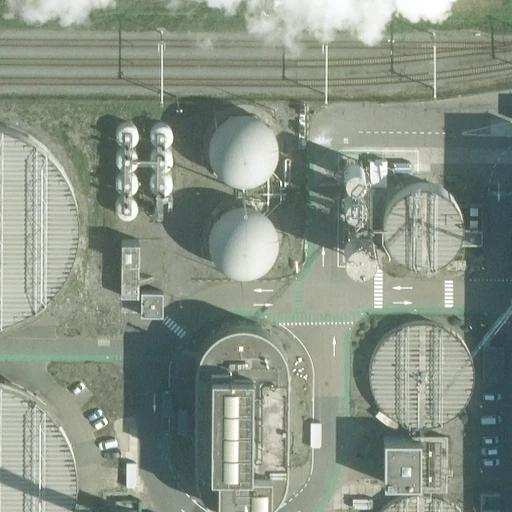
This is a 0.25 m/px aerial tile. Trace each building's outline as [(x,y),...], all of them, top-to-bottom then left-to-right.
[(268,115),(266,113),(263,112),(260,110),(257,109),(254,108),(250,107),(247,106),(243,106),(240,106),(237,106),(232,107),(229,108),(227,109),(224,111),(221,113),(217,115),(215,118),(213,120),(211,122),(209,125),(208,128),(206,131),(205,134),(204,137),(204,140),(204,143),(204,146),(204,149),(204,152),(205,154),(205,156),(206,159),(206,160),(208,163),(209,166),(210,167),(212,169),(213,171),(215,173),(216,174),(220,177),(224,180),(228,181),(233,183),(237,184),(241,184),(244,184),(247,184),(252,183),(256,182),(258,181),(261,180),(265,177),(267,176),(268,175),(272,171),(275,168),(275,166),(277,164),(279,159),(280,156),(280,155),(281,152),(281,150),(281,149),(282,146),(282,143),(281,141),(281,139),(281,136),(280,133),(279,132),(278,129),(278,128),(276,125),(275,124),(272,120),(270,118),(268,115)] [(137,130),(136,127),(135,126),(133,124),(132,123),(130,123),(129,122),(127,122),(125,122),(123,123),(121,124),(119,125),(118,126),(117,128),(116,129),(116,131),(116,133),(116,135),(116,137),(118,140),(119,141),(121,143),(123,144),(124,144),(126,144),(128,144),(130,144),(132,143),(134,141),(136,139),(137,138),(137,137),(137,135),(138,135),(138,134),(138,132),(137,130)] [(153,125),(152,127),(151,128),(151,129),(150,130),(150,132),(150,134),(150,135),(150,137),(151,139),(153,141),(154,142),(155,143),(157,144),(159,144),(160,144),(162,144),(164,144),(167,143),(169,141),(170,140),(170,139),(171,138),(171,137),(172,136),(172,135),(172,133),(172,131),(171,129),(170,128),(169,126),(168,125),(166,124),(165,123),(163,123),(161,122),(160,122),(157,123),(156,124),(154,124),(153,125)] [(78,220),(78,215),(77,210),(76,206),(75,201),(74,196),(71,189),(69,184),(67,180),(65,175),(62,171),(60,167),(57,163),(52,157),(46,152),(43,148),(39,145),(35,142),(31,139),(26,137),(22,134),(17,132),(13,130),(8,129),(3,127),(0,126),(0,323),(4,323),(8,321),(13,320),(18,318),(22,316),(24,314),(30,311),(36,307),(40,304),(44,301),(47,298),(50,294),(54,291),(58,285),(61,281),(64,277),(66,273),(68,268),(70,264),(72,259),(74,254),(75,249),(76,244),(77,240),(78,235),(78,230),(78,225),(78,220)] [(129,146),(127,146),(126,146),(124,146),(123,146),(121,147),(120,148),(118,149),(117,151),(116,152),(116,153),(115,155),(115,157),(115,158),(116,159),(116,161),(117,162),(118,164),(120,166),(121,167),(123,167),(125,168),(129,168),(131,167),(133,165),(134,164),(135,163),(136,161),(137,160),(137,158),(137,157),(137,155),(137,153),(136,152),(135,150),(133,148),(131,147),(129,146)] [(155,148),(154,149),(153,149),(152,151),(151,153),(150,154),(150,155),(150,157),(150,159),(150,160),(150,161),(151,162),(152,164),(153,165),(154,167),(157,168),(158,168),(159,168),(161,169),(163,168),(165,168),(167,167),(168,166),(169,165),(170,163),(171,162),(171,161),(171,160),(172,159),(172,157),(171,155),(171,154),(170,152),(169,151),(168,150),(167,149),(166,148),(164,147),(163,147),(160,147),(158,147),(157,147),(155,148)] [(134,172),(133,171),(132,170),(130,170),(128,169),(127,169),(125,169),(123,170),(121,170),(120,171),(118,172),(117,173),(116,175),(116,176),(115,178),(115,180),(115,181),(116,183),(116,184),(117,185),(117,187),(118,187),(120,189),(122,190),(124,191),(125,191),(128,191),(130,190),(132,189),(134,188),(135,186),(136,186),(136,185),(137,183),(137,181),(137,178),(137,177),(136,175),(136,174),(135,173),(134,172)] [(158,171),(156,171),(154,172),(152,174),(151,176),(150,178),(150,179),(149,182),(150,183),(150,185),(151,187),(152,188),(153,190),(155,191),(156,191),(158,192),(160,192),(162,192),(163,192),(166,191),(168,190),(169,189),(170,187),(171,185),(171,183),(172,182),(172,180),(171,179),(171,177),(170,175),(168,174),(167,172),(166,172),(165,171),(163,170),(161,170),(159,170),(158,171)] [(459,207),(458,204),(456,201),(454,198),(452,196),(449,192),(446,190),(442,188),(438,186),(435,185),(430,183),(427,183),(424,183),(421,182),(418,183),(415,183),(410,184),(407,185),(404,187),(401,188),(399,190),(396,192),(393,195),(391,198),(389,200),(387,203),(386,206),(384,209),(384,210),(383,213),(382,216),(382,220),(382,221),(382,224),(382,227),(383,231),(383,232),(383,234),(384,237),(385,238),(386,241),(388,244),(390,247),(393,250),(396,253),(400,256),(402,258),(407,260),(411,261),(415,262),(421,263),(424,263),(429,262),(434,261),(438,260),(441,258),(445,256),(448,253),(452,250),(455,246),(457,243),(458,241),(459,239),(460,236),(461,234),(461,231),(462,230),(462,228),(462,227),(462,225),(462,222),(462,220),(462,219),(462,217),(462,216),(461,213),(461,211),(460,210),(460,208),(459,207)] [(119,197),(118,198),(117,199),(116,200),(116,201),(115,202),(115,204),(115,205),(115,206),(115,208),(116,209),(116,210),(117,211),(118,212),(120,214),(122,215),(124,216),(127,216),(129,216),(131,215),(133,213),(135,211),(136,209),(137,208),(137,207),(137,205),(137,203),(136,202),(136,200),(135,199),(135,198),(133,197),(132,196),(131,195),(129,195),(127,194),(125,194),(123,194),(122,195),(120,196),(119,197)] [(247,198),(244,198),(238,198),(234,199),(230,200),(227,201),(223,203),(221,204),(218,206),(215,209),(213,211),(211,214),(209,216),(208,218),(207,221),(206,222),(205,225),(204,226),(203,231),(203,234),(203,237),(203,241),(203,244),(204,245),(204,248),(205,251),(207,254),(208,257),(209,258),(211,261),(213,263),(216,267),(217,268),(220,270),(224,272),(228,274),(233,275),(237,276),(241,277),(244,276),(248,276),(253,275),(258,273),(262,271),(266,269),(268,267),(270,264),(273,261),(276,257),(278,254),(278,253),(279,250),(280,247),(280,245),(281,242),(281,237),(281,236),(281,233),(281,231),(280,228),(279,225),(278,222),(278,221),(276,218),(273,214),(270,210),(267,207),(263,204),(259,202),(255,200),(252,199),(250,199),(247,198)] [(481,228),(482,204),(458,204),(459,207),(460,208),(460,210),(461,211),(461,213),(462,216),(462,217),(462,219),(462,220),(462,222),(462,225),(462,227),(462,228),(481,228)] [(481,243),(481,228),(462,228),(462,230),(461,231),(461,234),(460,236),(459,239),(458,241),(457,243),(481,243)] [(138,295),(139,240),(121,239),(121,295),(138,295)] [(162,315),(162,291),(141,291),(141,314),(162,315)] [(293,469),(293,367),(292,367),(292,365),(292,362),(292,358),(291,355),(290,352),(289,349),(288,346),(286,343),(284,340),(282,337),(280,335),(277,332),(275,330),(272,328),(269,327),(265,324),(261,323),(258,322),(255,322),(250,321),(247,321),(243,321),(240,322),(236,322),(233,323),(230,324),(227,326),(224,327),(220,330),(217,332),(215,335),(212,337),(210,340),(209,342),(208,344),(206,347),(205,351),(204,354),(203,357),(203,359),(202,362),(202,366),(201,366),(201,466),(202,469),(202,471),(202,474),(203,478),(204,481),(204,483),(206,486),(206,487),(208,490),(209,491),(210,493),(212,495),(215,499),(218,501),(221,503),(225,506),(228,508),(231,509),(236,510),(239,511),(242,511),(247,511),(251,511),(254,511),(259,510),(262,509),(265,508),(268,506),(271,505),(275,502),(277,500),(280,498),(282,495),(284,493),(286,490),(287,487),(289,484),(290,481),(291,478),(292,475),(292,472),(293,469)] [(424,321),(420,321),(415,321),(411,322),(408,322),(404,323),(401,325),(397,326),(394,328),(390,331),(387,333),(384,336),(382,338),(379,341),(377,344),(376,346),(373,351),(372,354),(371,357),(370,361),(369,364),(369,368),(368,372),(368,375),(369,379),(369,383),(370,386),(370,388),(372,392),(373,395),(375,398),(376,401),(379,404),(381,407),(383,410),(387,414),(390,416),(393,418),(398,421),(401,422),(405,423),(410,425),(414,425),(418,426),(421,426),(425,426),(430,425),(436,424),(439,423),(443,421),(446,420),(449,418),(453,415),(456,412),(459,410),(460,408),(464,404),(466,401),(467,398),(469,395),(470,391),(472,388),(472,384),(473,381),(473,377),(474,374),(473,370),(473,366),(473,363),(472,359),(471,356),(469,352),(468,349),(466,346),(464,343),(462,340),(459,337),(457,335),(454,332),(451,330),(448,328),(445,326),(442,325),(438,324),(435,323),(431,322),(428,321),(424,321)] [(483,376),(504,377),(505,344),(485,343),(483,376)] [(74,448),(72,443),(71,441),(69,436),(67,432),(65,427),(62,423),(59,419),(57,415),(54,412),(52,410),(47,405),(44,402),(40,399),(36,396),(32,393),(26,389),(21,387),(17,385),(10,383),(3,380),(0,379),(0,511),(72,511),(74,508),(75,505),(76,500),(77,496),(78,489),(78,484),(78,479),(78,477),(78,472),(78,467),(77,462),(76,457),(75,452),(74,448)] [(446,482),(446,436),(383,436),(383,482),(446,482)] [(461,511),(460,510),(457,508),(454,505),(453,504),(449,501),(445,499),(442,497),(437,495),(434,494),(430,493),(426,492),(423,492),(417,492),(414,492),(410,493),(405,494),(400,496),(396,498),(393,499),(390,501),(387,503),(386,505),(383,507),(380,510),(379,511),(378,511),(461,511)] [(499,509),(499,492),(480,492),(480,509),(499,509)]
